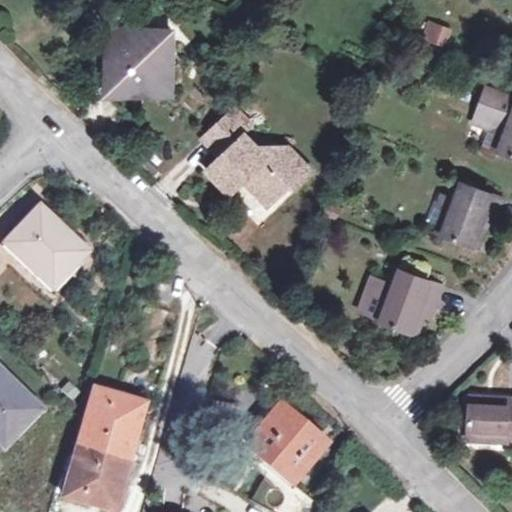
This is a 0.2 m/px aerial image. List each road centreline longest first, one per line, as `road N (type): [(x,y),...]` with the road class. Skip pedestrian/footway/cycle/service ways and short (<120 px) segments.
road 1 (residential): [(52,127),(372,431)]
road 2 (residential): [(489,321),(372,431)]
